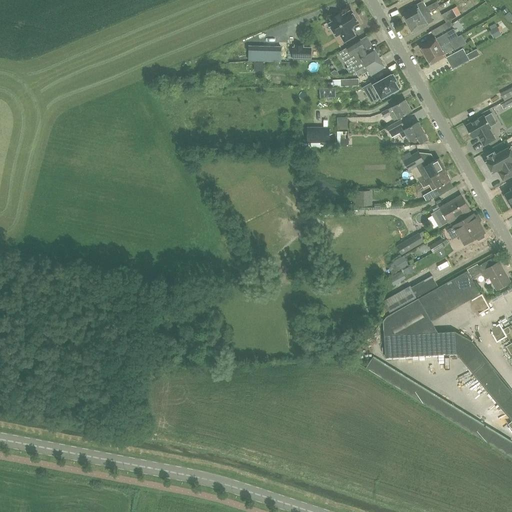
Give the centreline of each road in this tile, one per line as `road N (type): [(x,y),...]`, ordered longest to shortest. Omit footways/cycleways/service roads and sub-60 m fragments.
road 1 (secondary): [(305,511),(186,476),(0,440)]
road 2 (unclassified): [(511,252),(367,0)]
